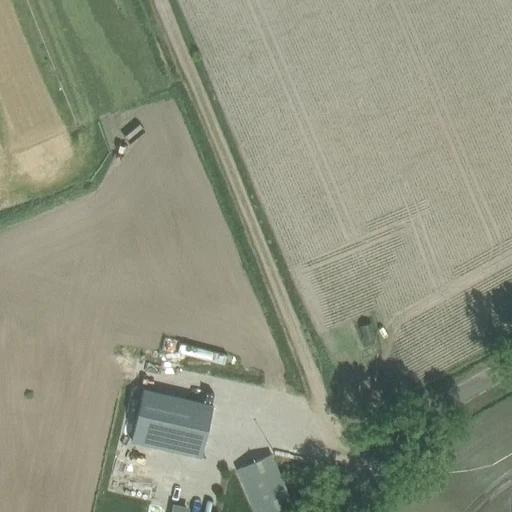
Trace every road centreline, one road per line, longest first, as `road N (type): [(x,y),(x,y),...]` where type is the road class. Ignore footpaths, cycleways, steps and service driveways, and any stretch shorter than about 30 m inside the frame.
road 1 (track): [(355,501),(152,0)]
road 2 (unclassified): [(351,511),(392,445),(511,369)]
